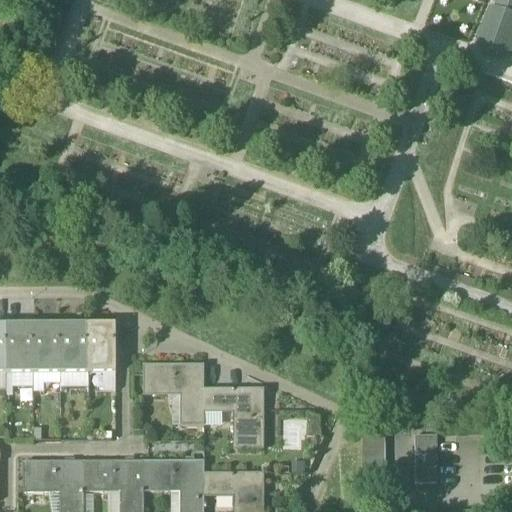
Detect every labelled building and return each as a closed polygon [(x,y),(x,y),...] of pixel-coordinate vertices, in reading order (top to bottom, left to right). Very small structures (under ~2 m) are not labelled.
[(511,0),(499,0),(495,12),(511,18),(511,0)] [(511,18),(495,12),(491,10),(478,39),(486,52),(497,55),(511,51),(511,47),(511,18)] [(22,339),(6,339),(6,376),(33,376),(33,339),(33,328),(22,328),(22,339)] [(49,339),(33,339),(33,376),(60,376),(60,339),(60,328),(49,328),(49,339)] [(76,328),(76,339),(60,339),(60,376),(88,376),(88,339),(87,328),(76,328)] [(104,339),(88,339),(88,376),(115,376),(115,328),(104,328),(104,339)] [(203,368),(143,368),(143,399),(184,399),(184,429),(203,429),(203,412),(203,392),(203,368)] [(262,392),(203,392),(203,412),(233,412),(233,451),(262,451),(262,392)] [(385,427),(363,428),(363,497),(385,497),(385,427)] [(436,438),(414,438),(414,485),(436,485),(436,438)] [(83,465),(24,465),(24,495),(64,495),(63,511),(83,511),(83,495),(83,465)] [(143,465),(83,465),(83,495),(124,495),(124,511),(143,511),(143,495),(143,465)] [(203,465),(143,465),(143,495),(184,495),(183,511),(203,511),(203,496),(203,477),(203,465)] [(261,511),(262,477),(203,477),(203,496),(233,497),(232,511),(261,511)]
